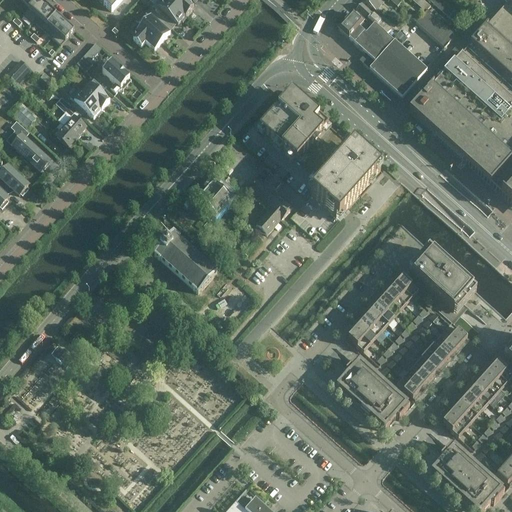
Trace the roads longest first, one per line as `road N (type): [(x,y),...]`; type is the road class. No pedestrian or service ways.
road 1 (tertiary): [(0,382),(219,131)]
road 2 (residential): [(366,483),(273,401),(390,271)]
road 3 (residential): [(0,269),(163,90)]
road 4 (residential): [(366,483),(507,323)]
road 5 (tertiary): [(304,78),(430,180)]
road 6 (tertiary): [(430,180),(323,71)]
road 7 (residential): [(163,90),(59,0)]
road 8 (residential): [(163,90),(245,0)]
